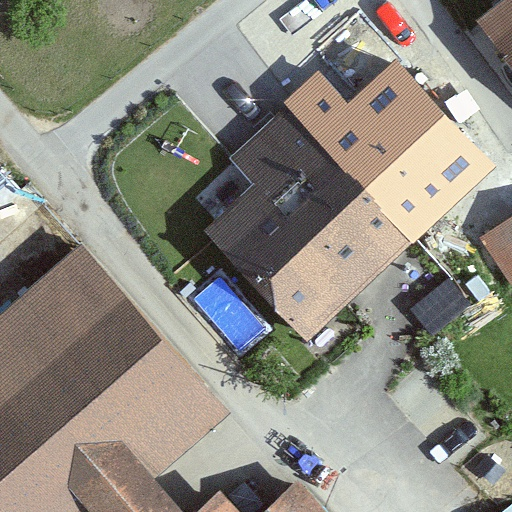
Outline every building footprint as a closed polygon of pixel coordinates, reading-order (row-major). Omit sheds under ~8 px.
[(511,2),(483,25),(511,62),(511,2)] [(257,188),(211,230),(307,336),(376,273),(459,198),(491,170),(396,65),(348,108),(321,78),(269,126),(231,160),(257,188)] [(511,216),(483,236),(511,277),(511,216)] [(81,247),(0,317),(0,511),(72,511),(83,503),(91,511),(316,511),(293,486),(263,511),(236,511),(220,493),(198,511),(179,511),(151,479),(227,413),(81,247)] [(511,511),(511,501),(498,511),(511,511)]
